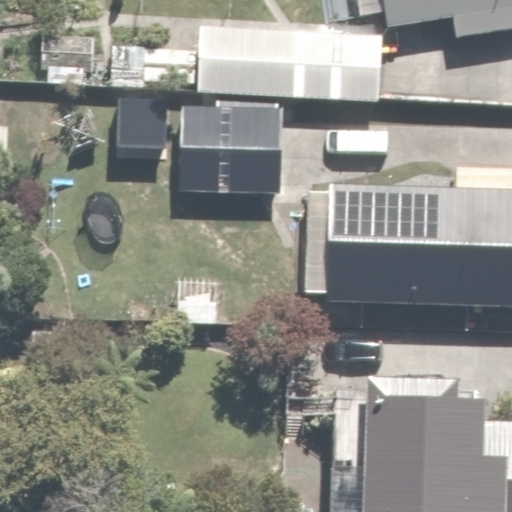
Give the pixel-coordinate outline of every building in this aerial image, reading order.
[(511,0),(385,0),(393,38),(511,14),(511,0)] [(386,40),(201,33),(199,102),(383,110),(386,40)] [(278,109),(181,108),(180,199),(277,201),(278,109)] [(511,201),(314,192),(309,304),(511,313),(511,201)] [(367,511),(511,511),(511,413),(372,408),(367,511)]
